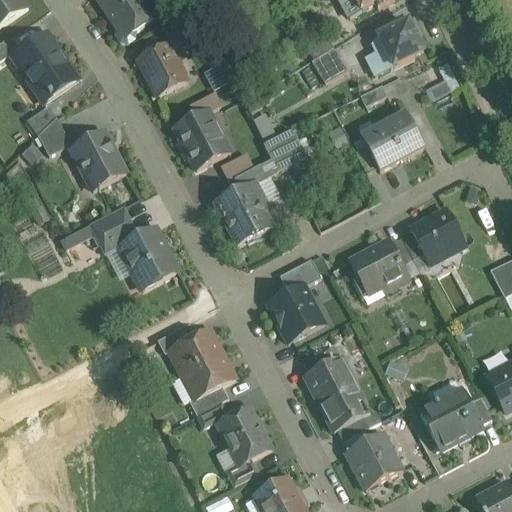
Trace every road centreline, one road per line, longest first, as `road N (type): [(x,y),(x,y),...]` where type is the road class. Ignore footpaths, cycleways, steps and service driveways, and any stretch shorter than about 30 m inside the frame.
road 1 (residential): [(233,296),(484,160),(511,217)]
road 2 (residential): [(66,0),(132,102),(233,296)]
road 3 (residential): [(233,296),(0,417)]
road 4 (residential): [(233,296),(342,511)]
road 5 (secondary): [(456,0),(511,134)]
road 6 (residential): [(511,450),(396,511)]
